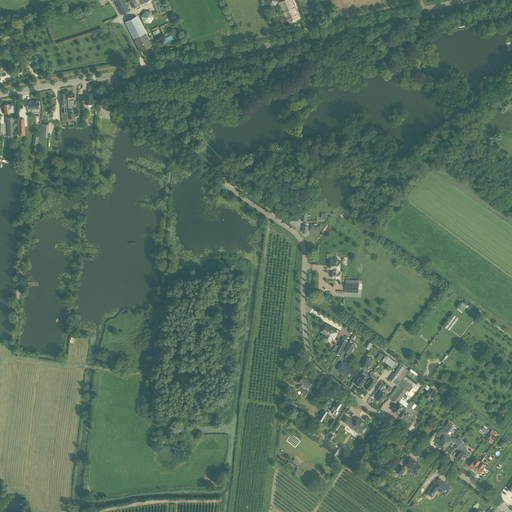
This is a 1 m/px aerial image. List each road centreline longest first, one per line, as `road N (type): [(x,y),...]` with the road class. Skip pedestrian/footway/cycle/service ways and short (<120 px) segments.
road 1 (tertiary): [(110,75),(469,0)]
road 2 (unclassified): [(307,350),(298,238),(137,118),(120,103),(110,75)]
road 3 (track): [(175,148),(151,367),(139,375),(72,366)]
road 4 (residential): [(506,511),(320,374),(307,350)]
